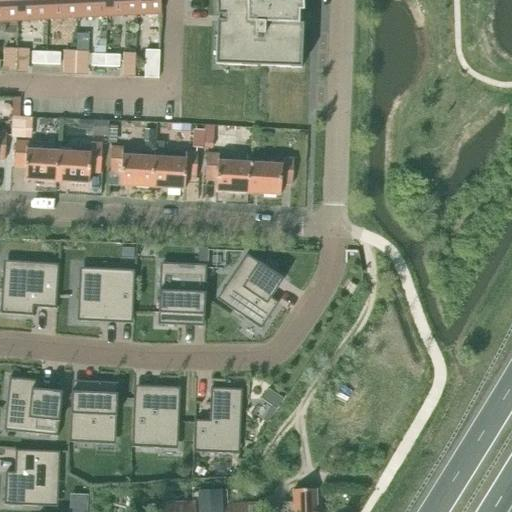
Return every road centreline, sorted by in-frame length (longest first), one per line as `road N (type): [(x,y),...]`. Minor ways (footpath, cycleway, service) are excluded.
road 1 (residential): [(333,228),(328,283),(269,359),(153,361),(0,349)]
road 2 (residential): [(333,228),(0,208)]
road 3 (unclassified): [(333,228),(341,0)]
road 4 (trunk): [(511,384),(433,511)]
